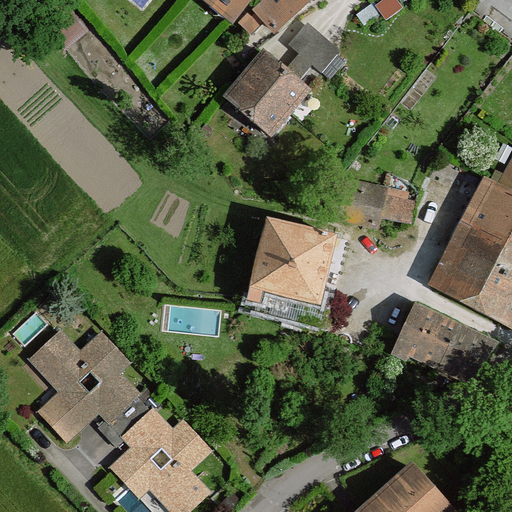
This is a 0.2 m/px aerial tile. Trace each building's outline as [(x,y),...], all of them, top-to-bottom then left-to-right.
[(202,0),(234,27),(256,0),(202,0)] [(267,0),(256,11),(258,14),(266,22),(277,35),(316,0),(267,0)] [(76,6),(53,23),(69,46),(93,29),(76,6)] [(258,14),(245,28),(253,36),(266,22),(258,14)] [(300,56),(287,72),(299,82),(312,66),(322,74),(341,53),(308,25),(290,47),(300,56)] [(263,52),(222,100),(271,141),(312,93),(299,82),(287,72),(263,52)] [(511,158),(497,186),(511,194),(511,158)] [(485,179),(428,288),(473,315),(511,333),(511,194),(497,186),(485,179)] [(341,180),(332,219),(339,220),(378,229),(381,218),(386,195),(387,191),(341,180)] [(386,195),(381,218),(411,225),(416,201),(386,195)] [(273,224),(253,304),(260,306),(259,311),(324,328),(332,297),(327,296),(341,242),(273,224)] [(479,374),(497,350),(418,310),(393,359),(406,365),(409,360),(464,384),(479,374)] [(63,394),(42,414),(68,443),(101,412),(110,422),(139,395),(119,375),(130,365),(103,337),(82,357),(62,335),(33,362),(63,394)] [(136,450),(116,469),(131,486),(142,497),(151,488),(173,511),(190,511),(210,494),(190,473),(211,454),(185,425),(174,435),(155,413),(126,440),(136,450)] [(457,511),(408,456),(344,511),(457,511)]
